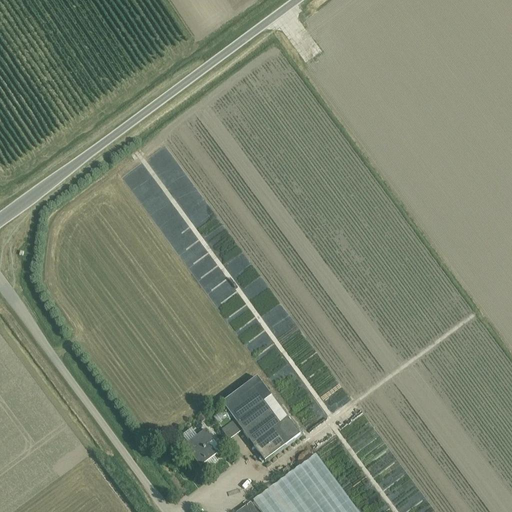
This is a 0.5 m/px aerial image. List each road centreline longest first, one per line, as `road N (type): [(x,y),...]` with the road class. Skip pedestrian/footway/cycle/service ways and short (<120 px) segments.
road 1 (unclassified): [(0,217),(291,0)]
road 2 (unclassified): [(163,511),(0,291)]
